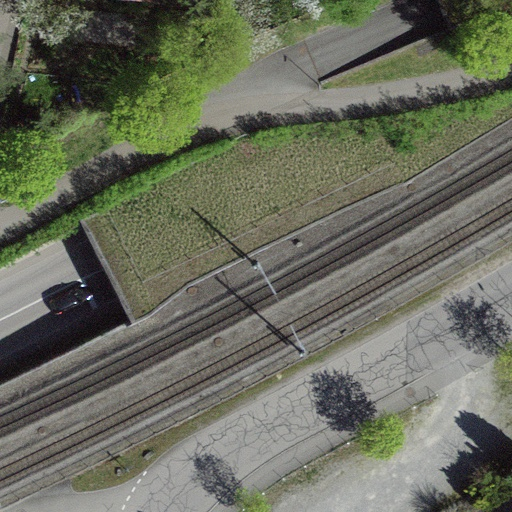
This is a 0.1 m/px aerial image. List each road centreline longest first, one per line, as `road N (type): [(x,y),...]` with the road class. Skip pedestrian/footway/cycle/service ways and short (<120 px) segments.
road 1 (primary): [(105,285),(331,176),(511,111)]
road 2 (unclassified): [(511,293),(220,462),(173,511)]
road 3 (residential): [(224,109),(0,225)]
